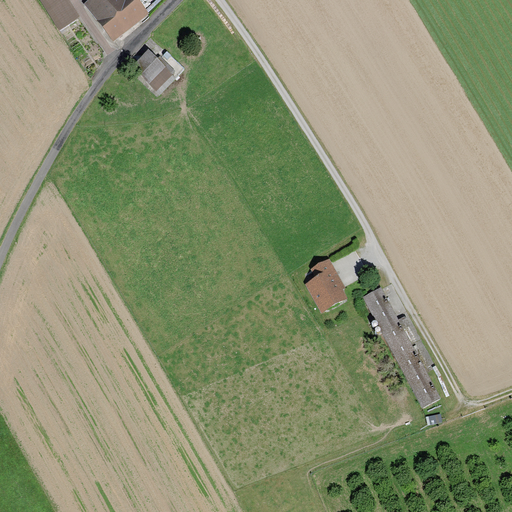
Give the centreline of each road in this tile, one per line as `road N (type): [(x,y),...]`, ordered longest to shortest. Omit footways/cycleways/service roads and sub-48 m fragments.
road 1 (unclassified): [(180,0),(88,98),(0,259)]
road 2 (track): [(220,0),(389,256)]
road 3 (track): [(511,388),(469,404),(389,256)]
